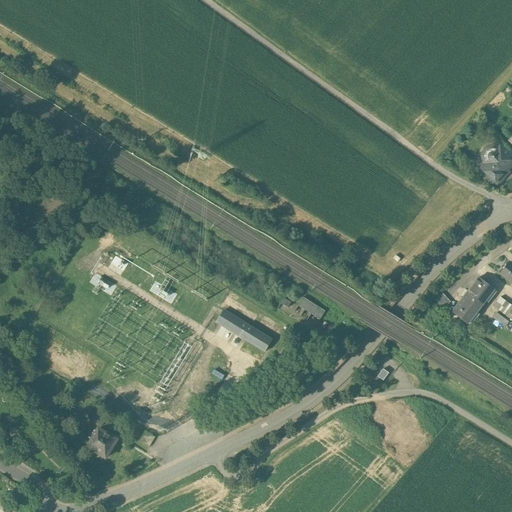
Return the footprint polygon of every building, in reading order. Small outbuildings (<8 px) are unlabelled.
[(511,159),(511,154),(502,146),(498,151),(510,162),(511,159)] [(484,161),(486,164),(484,167),(484,171),(489,176),(490,181),(493,184),(498,184),(501,180),(501,176),(511,163),(510,162),(498,151),(498,150),(495,149),(491,148),(488,149),(486,152),(484,154),(484,158),(484,161)] [(511,264),(509,262),(500,274),(511,283),(511,264)] [(494,290),(479,278),(466,295),(481,307),(494,290)] [(435,299),(443,308),(451,301),(443,292),(435,299)] [(511,299),(504,292),(500,297),(508,303),(511,299)] [(481,307),(466,295),(453,312),(468,324),(481,307)] [(325,311),(303,297),(294,312),(308,320),(311,314),(320,320),(325,311)] [(511,306),(508,303),(500,297),(492,307),(511,322),(511,306)] [(291,303),(284,299),(281,304),(288,308),(291,303)] [(247,325),(223,311),(216,322),(240,336),(247,325)] [(508,324),(495,313),(491,317),(505,328),(508,324)] [(272,341),(247,325),(240,336),(265,352),(272,341)] [(383,369),(378,377),(384,381),(389,373),(383,369)] [(116,440),(98,429),(91,441),(87,447),(105,458),(116,440)] [(155,437),(146,431),(140,441),(149,447),(155,437)] [(91,441),(82,436),(74,449),(79,452),(84,444),(87,447),(91,441)]
